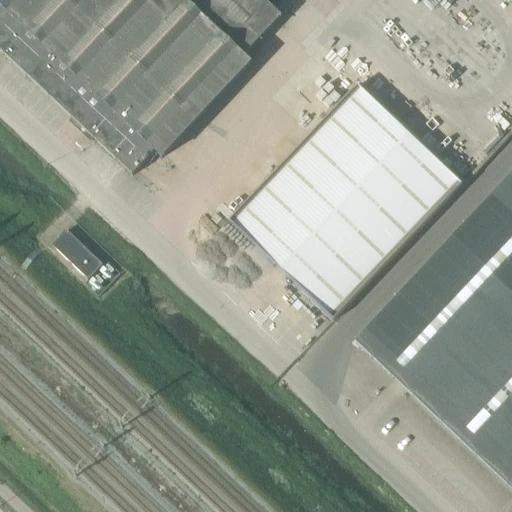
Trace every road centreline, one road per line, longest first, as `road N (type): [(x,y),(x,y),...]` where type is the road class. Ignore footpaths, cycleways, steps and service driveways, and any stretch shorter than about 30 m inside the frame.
road 1 (unclassified): [(435,511),(0,102)]
road 2 (unknown): [(303,388),(511,159)]
road 3 (unknown): [(137,231),(326,0)]
